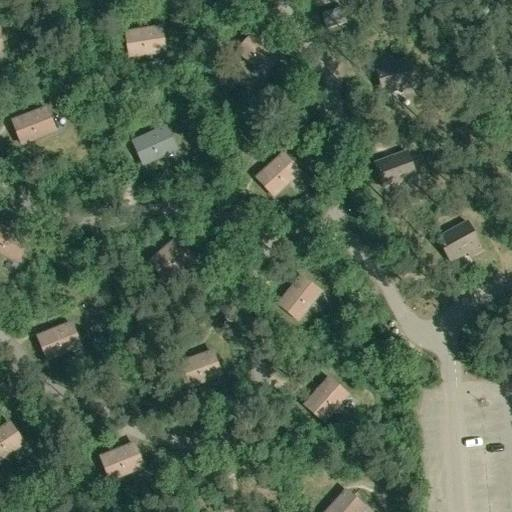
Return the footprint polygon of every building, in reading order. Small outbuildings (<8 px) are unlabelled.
[(333,18),(330,16),(323,18),(326,28),(336,25),(333,18)] [(162,27),(127,32),(131,57),(165,52),(162,27)] [(254,33),(237,52),(264,75),(281,56),(254,33)] [(376,69),(383,94),(402,89),(403,93),(417,89),(408,59),(376,69)] [(46,108),(13,120),(22,144),(55,131),(46,108)] [(166,126),(133,141),(144,165),(176,150),(166,126)] [(374,164),(383,189),(402,182),(404,186),(417,181),(407,152),(374,164)] [(283,154),(257,177),(274,196),(300,173),(283,154)] [(437,239),(450,262),(467,253),(469,257),(482,250),(467,223),(437,239)] [(0,225),(0,254),(17,263),(28,239),(0,225)] [(176,239),(150,261),(166,281),(192,258),(176,239)] [(299,277),(278,304),(298,320),(319,293),(299,277)] [(71,322),(38,335),(48,359),(81,345),(71,322)] [(211,351),(178,364),(188,388),(221,375),(211,351)] [(328,378),(304,404),(323,421),(347,396),(328,378)] [(0,460),(23,444),(9,423),(0,428),(0,460)] [(133,443),(100,457),(110,482),(143,468),(133,443)] [(345,490),(325,511),(361,511),(365,508),(345,490)]
